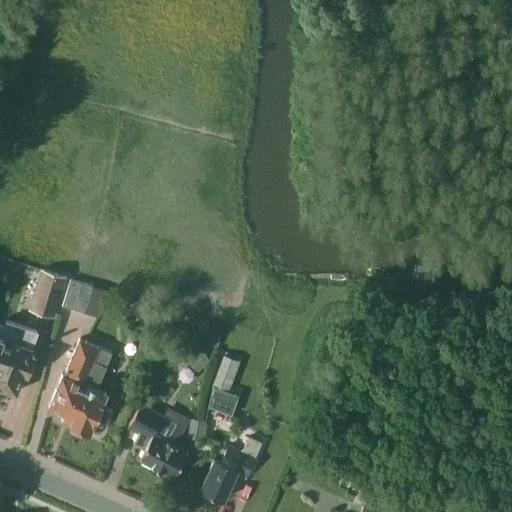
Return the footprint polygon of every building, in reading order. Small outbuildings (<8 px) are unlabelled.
[(28,307),(54,315),(66,276),(40,268),(28,307)] [(69,278),(62,304),(84,311),(92,285),(69,278)] [(151,312),(147,300),(133,304),(137,317),(151,312)] [(29,352),(36,330),(5,319),(3,324),(0,323),(0,385),(15,391),(22,371),(27,372),(33,353),(29,352)] [(104,424),(111,408),(101,404),(106,391),(96,387),(111,351),(78,337),(63,373),(61,373),(48,405),(73,415),(70,423),(89,431),(94,420),(104,424)] [(208,405),(231,413),(238,395),(228,390),(239,360),(223,354),(211,384),(212,384),(208,405)] [(132,441),(144,447),(139,458),(173,476),(187,450),(166,439),(175,422),(139,403),(128,424),(139,430),(132,441)] [(191,417),(187,436),(201,439),(204,420),(191,417)] [(245,477),(261,441),(248,435),(242,450),(228,444),(220,461),(214,458),(200,488),(223,498),(234,472),(245,477)] [(359,511),(386,511),(388,509),(365,498),(359,511)]
